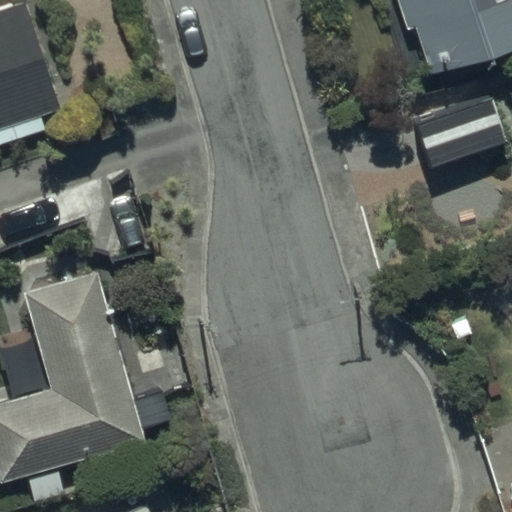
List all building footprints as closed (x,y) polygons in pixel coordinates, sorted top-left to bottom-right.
[(0,140),(61,120),(19,0),(11,0),(0,4),(0,140)] [(511,0),(391,0),(400,25),(406,23),(421,68),(511,37),(511,0)] [(411,112),(426,159),(506,135),(491,87),(411,112)] [(0,480),(20,475),(27,500),(60,492),(54,465),(139,441),(135,425),(166,416),(157,385),(125,394),(89,268),(17,289),(45,387),(0,399),(0,480)] [(146,511),(142,498),(101,511),(146,511)]
